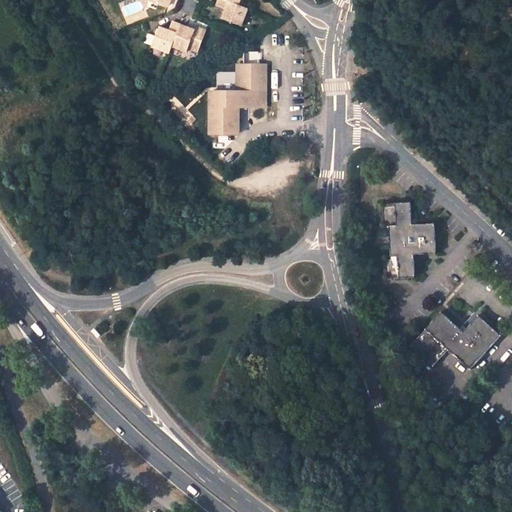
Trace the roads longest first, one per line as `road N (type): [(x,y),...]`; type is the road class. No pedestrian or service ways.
road 1 (primary): [(263,511),(150,403),(129,345),(146,305),(182,282),(234,282),(285,296)]
road 2 (primary): [(250,511),(135,418),(35,306),(0,252)]
road 3 (primary): [(278,266),(195,265),(116,301),(65,304),(49,299),(0,238)]
road 4 (primary): [(0,288),(124,433),(219,511)]
road 5 (unclassified): [(341,300),(400,511)]
road 6 (residential): [(511,241),(394,140),(334,119)]
road 7 (primary): [(0,361),(46,511)]
